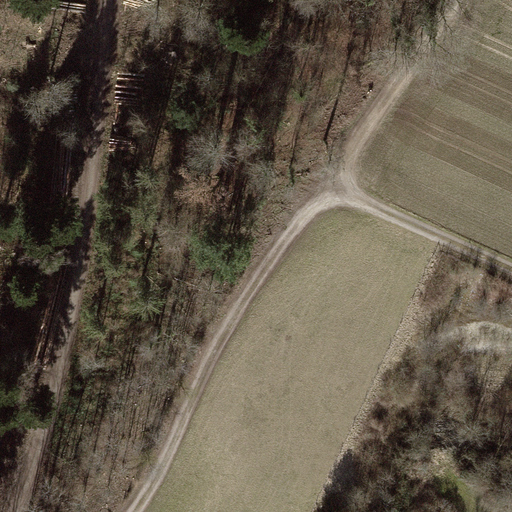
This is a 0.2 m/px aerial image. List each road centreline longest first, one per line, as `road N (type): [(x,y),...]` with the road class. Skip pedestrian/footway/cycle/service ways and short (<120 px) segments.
road 1 (track): [(110,0),(95,138),(46,416),(9,511)]
road 2 (track): [(137,511),(274,256),(343,200)]
road 3 (track): [(462,0),(343,174),(343,200)]
road 4 (track): [(343,200),(511,269)]
